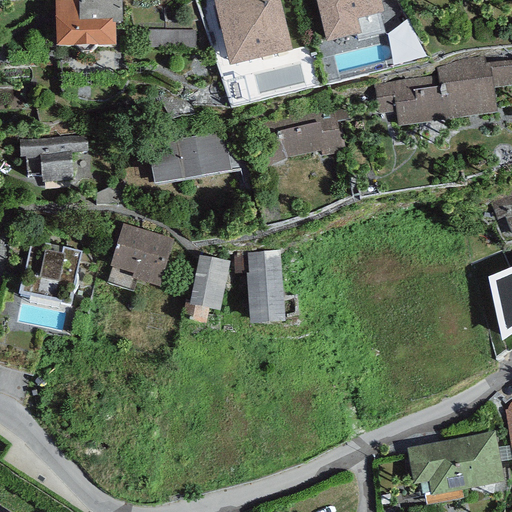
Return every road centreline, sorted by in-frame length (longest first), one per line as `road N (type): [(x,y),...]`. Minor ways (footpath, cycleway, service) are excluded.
road 1 (residential): [(188,511),(230,503),(355,450)]
road 2 (residential): [(355,450),(476,398),(511,372)]
road 3 (residential): [(0,409),(75,483),(118,511)]
